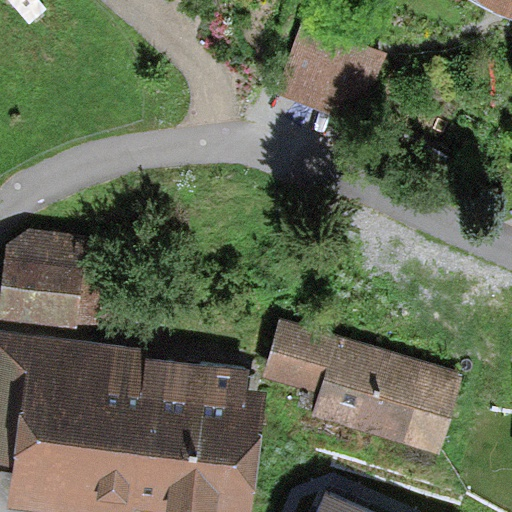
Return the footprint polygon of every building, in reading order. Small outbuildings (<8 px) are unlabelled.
[(511,0),(481,0),(511,16),(511,0)] [(383,52),(305,24),(281,90),(359,118),(383,52)] [(98,226),(20,211),(4,295),(83,309),(98,226)] [(470,373),(283,314),(274,340),(263,376),(319,394),(312,417),(443,458),(470,373)] [(246,347),(15,327),(0,325),(0,411),(7,412),(1,475),(233,495),(246,347)] [(368,511),(323,492),(314,511),(368,511)]
